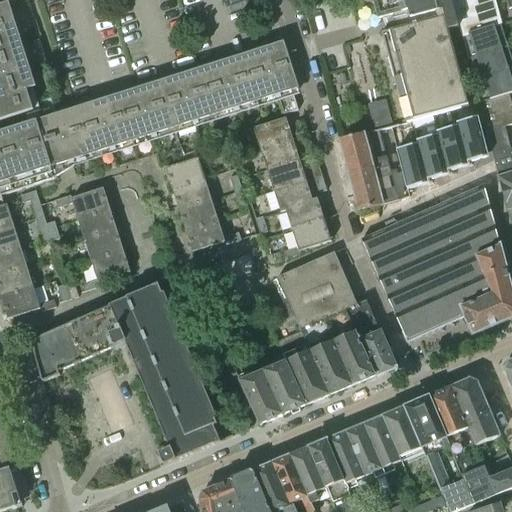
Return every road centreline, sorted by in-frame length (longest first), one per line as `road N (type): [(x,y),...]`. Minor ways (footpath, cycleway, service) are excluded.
road 1 (residential): [(413,386),(118,511)]
road 2 (residential): [(349,235),(284,0)]
road 3 (residential): [(349,235),(487,178),(511,262)]
road 4 (residential): [(0,345),(29,389),(58,511)]
road 5 (residential): [(413,386),(349,235)]
